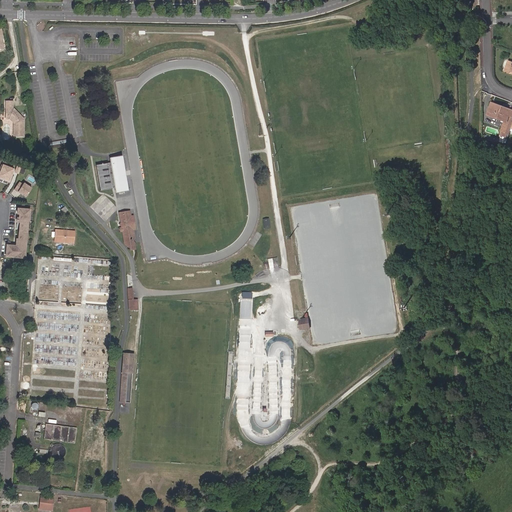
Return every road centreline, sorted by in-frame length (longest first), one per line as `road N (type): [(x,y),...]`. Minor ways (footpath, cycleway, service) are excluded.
road 1 (tertiary): [(0,12),(254,16),(345,0)]
road 2 (track): [(70,134),(73,185),(129,255),(142,292),(285,276)]
road 3 (track): [(241,16),(266,135),(290,330)]
